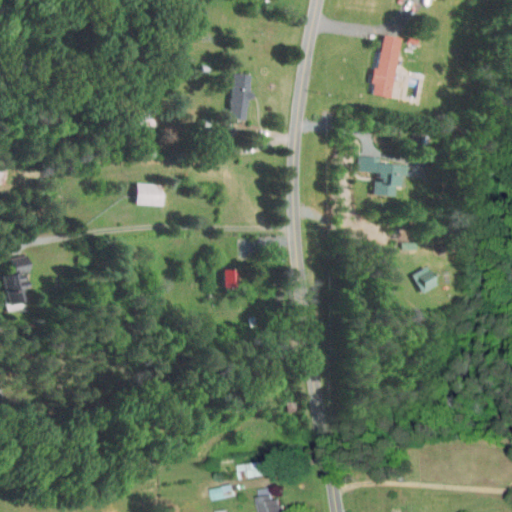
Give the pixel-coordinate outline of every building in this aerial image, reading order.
[(391,31),(372,27),(362,86),(381,90),(391,31)] [(238,90),(242,91),(244,68),(223,66),(219,110),(236,111),(238,90)] [(347,164),(369,166),(368,174),(364,174),(363,187),(384,188),(385,178),(390,178),(391,167),(396,168),(397,158),(368,155),(368,150),(348,148),(347,164)] [(125,197),(152,198),(153,177),(126,176),(125,197)] [(1,250),(3,267),(0,267),(0,302),(15,301),(12,283),(17,282),(15,265),(20,265),(17,248),(1,250)] [(427,277),(416,259),(400,268),(411,286),(427,277)] [(213,279),(227,279),(226,262),(213,263),(213,279)] [(200,493),(223,491),(222,479),(199,481),(200,493)] [(246,482),(249,511),(273,511),(272,493),(261,494),(259,481),(246,482)]
